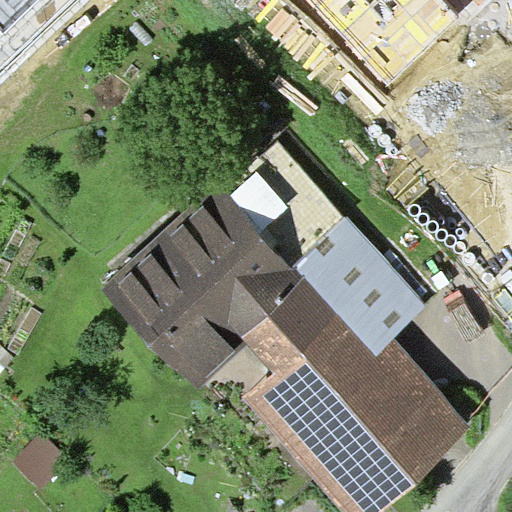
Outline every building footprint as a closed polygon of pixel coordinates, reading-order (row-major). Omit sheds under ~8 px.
[(0,0),(0,82),(89,0),(0,0)] [(462,23),(441,0),(295,0),(384,95),(462,23)] [(375,356),(303,276),(293,265),(346,217),(271,134),(244,158),(251,165),(225,188),(218,181),(103,285),(198,390),(249,344),(273,371),(241,399),(343,511),(377,511),(471,428),(392,341),(375,356)] [(428,308),(346,217),(293,265),(303,276),(375,356),(392,341),(428,308)] [(69,460),(39,432),(12,461),(42,489),(69,460)]
